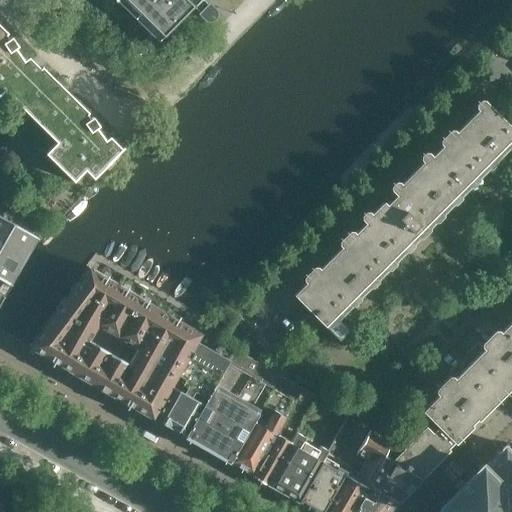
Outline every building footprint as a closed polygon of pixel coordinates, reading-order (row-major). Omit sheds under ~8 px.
[(199,0),(194,6),(187,0),(125,0),(163,37),(164,38),(194,7),(205,18),(206,19),(207,20),(209,20),(210,20),(211,19),(212,19),(213,18),(214,17),(214,16),(214,15),(215,14),(215,13),(214,11),(213,10),(202,0),(199,0)] [(0,95),(5,90),(12,98),(57,142),(46,154),(74,182),(79,177),(82,174),(85,170),(94,179),(113,159),(104,151),(108,147),(109,146),(96,128),(99,126),(93,118),(90,120),(87,115),(88,113),(42,68),(31,79),(23,71),(27,68),(28,67),(15,49),(18,47),(12,38),(9,40),(6,35),(7,34),(0,26),(0,95)] [(325,326),(508,143),(511,146),(511,129),(488,105),(480,112),(479,111),(426,163),(425,162),(400,186),(402,188),(395,194),(397,195),(386,206),(383,203),(370,216),(372,218),(295,295),(313,313),(325,326)] [(0,303),(35,242),(37,240),(38,238),(35,236),(31,233),(0,215),(0,303)] [(70,370),(112,395),(113,394),(153,418),(197,341),(202,333),(89,268),(29,346),(70,370)] [(345,331),(345,328),(337,320),(329,328),(337,336),(340,336),(345,331)] [(432,467),(511,386),(511,322),(501,333),(499,332),(494,332),(483,343),(476,344),(449,371),(449,378),(437,389),(437,394),(439,396),(400,434),(409,444),(393,460),(421,477),(421,478),(432,467)] [(253,422),(273,386),(253,375),(230,362),(215,354),(216,352),(197,341),(153,418),(172,429),(173,428),(175,430),(185,435),(185,436),(186,437),(187,438),(187,437),(228,461),(230,462),(253,422)] [(253,475),(288,412),(291,407),(279,401),(264,428),(253,422),(230,462),(231,463),(253,475)] [(268,483),(291,442),(281,437),(284,430),(289,433),(297,418),(288,412),(253,475),(254,476),(268,483)] [(318,511),(322,511),(349,465),(339,459),(359,424),(346,416),(327,450),(298,501),(318,511)] [(368,485),(384,456),(392,443),(369,430),(349,465),(322,511),(388,511),(399,501),(368,485)] [(298,501),(327,450),(296,433),(291,442),(268,483),(267,483),(298,501)] [(511,511),(511,453),(508,449),(510,447),(507,444),(505,446),(502,443),(499,446),(502,449),(483,467),(479,462),(475,466),(479,470),(464,484),(461,480),(455,486),(459,489),(445,503),(441,500),(437,503),(442,508),(437,511),(511,511)] [(399,501),(421,478),(420,478),(384,456),(368,485),(399,501)]
